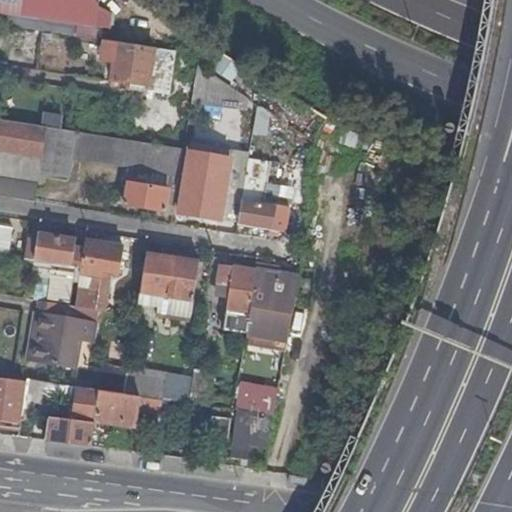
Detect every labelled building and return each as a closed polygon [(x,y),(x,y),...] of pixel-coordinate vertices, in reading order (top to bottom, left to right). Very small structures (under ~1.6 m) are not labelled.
[(23,0),(0,0),(0,12),(21,15),(23,0)] [(0,45),(48,53),(52,34),(0,25),(0,45)] [(171,70),(169,69),(151,67),(153,49),(101,42),(99,58),(114,61),(109,87),(144,92),(144,88),(167,92),(171,70)] [(169,69),(172,52),(153,49),(151,67),(169,69)] [(222,52),(213,68),(235,81),(245,65),(222,52)] [(198,76),(194,102),(239,108),(243,82),(198,76)] [(256,134),(270,135),(273,110),(258,108),(256,134)] [(46,128),(58,130),(61,113),(44,111),(42,128),(46,128)] [(0,177),(37,183),(38,179),(46,128),(42,128),(0,120),(0,177)] [(178,178),(183,151),(68,132),(58,130),(46,128),(38,179),(67,184),(70,159),(123,167),(136,172),(153,174),(178,178)] [(243,188),(247,160),(235,158),(231,186),(243,188)] [(270,164),(247,160),(243,188),(237,224),(272,229),(272,226),(279,227),(282,208),(262,205),(270,164)] [(309,171),(310,165),(296,164),(291,203),(306,204),(309,171)] [(179,215),(220,221),(225,185),(227,172),(186,166),(179,215)] [(176,192),(178,178),(153,174),(151,188),(176,192)] [(0,197),(34,204),(37,183),(0,177),(0,197)] [(173,214),(176,192),(151,188),(127,184),(123,206),(173,214)] [(237,224),(243,188),(231,186),(225,185),(220,221),(237,224)] [(13,228),(0,226),(0,255),(9,257),(13,228)] [(29,245),(27,260),(36,262),(74,268),(79,268),(82,252),(73,251),(75,239),(40,234),(38,246),(29,245)] [(122,247),(85,242),(80,269),(79,275),(91,277),(87,288),(77,286),(74,307),(97,310),(106,312),(112,274),(118,275),(122,247)] [(167,304),(174,259),(147,254),(142,285),(161,287),(159,298),(159,303),(167,304)] [(199,263),(174,259),(167,304),(192,307),(199,263)] [(74,268),(36,262),(34,275),(53,278),(48,301),(68,305),(74,268)] [(256,271),(295,276),(296,270),(257,265),(256,271)] [(223,331),(246,334),(256,271),(223,266),(218,303),(228,304),(223,331)] [(287,341),(295,298),(292,298),(295,276),(256,271),(246,334),(287,341)] [(142,285),(140,295),(159,298),(161,287),(142,285)] [(48,302),(42,301),(40,315),(36,314),(33,332),(38,333),(33,361),(73,367),(77,339),(93,342),(97,310),(74,307),(48,302)] [(158,309),(166,311),(167,304),(159,303),(158,309)] [(167,304),(166,311),(191,315),(192,307),(167,304)] [(38,333),(33,332),(28,361),(33,361),(38,333)] [(285,353),(287,341),(246,334),(244,346),(285,353)] [(124,394),(128,368),(102,365),(98,391),(124,394)] [(124,394),(162,400),(166,374),(128,368),(124,394)] [(215,372),(195,369),(189,404),(210,407),(215,372)] [(15,426),(19,426),(24,382),(0,378),(0,418),(15,421),(15,426)] [(94,423),(98,391),(27,381),(21,421),(30,423),(33,403),(40,405),(42,390),(49,391),(49,395),(76,399),(73,421),(94,423)] [(276,392),(277,389),(242,383),(242,386),(276,392)] [(238,408),(273,413),(276,392),(242,386),(238,408)] [(90,447),(104,449),(106,434),(102,431),(102,422),(135,427),(137,410),(160,413),(162,400),(124,394),(98,391),(94,423),(90,447)] [(248,446),(266,449),(272,416),(236,411),(229,458),(246,461),(248,446)] [(45,441),(90,447),(94,423),(73,421),(48,417),(45,441)] [(211,417),(208,434),(227,437),(230,420),(211,417)]
